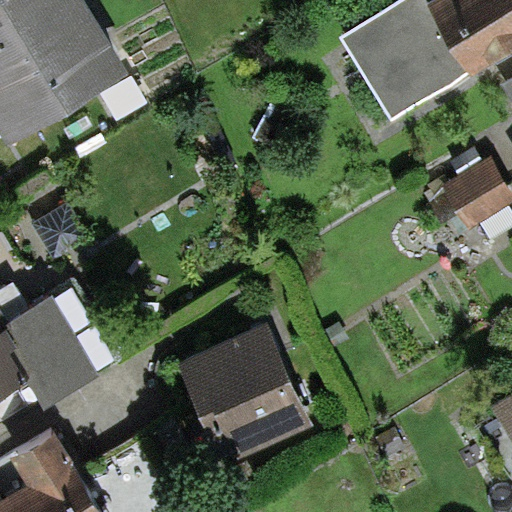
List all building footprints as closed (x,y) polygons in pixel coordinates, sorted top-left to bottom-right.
[(96,0),(0,0),(0,115),(10,132),(132,56),(96,0)] [(393,105),(468,59),(472,66),(511,41),(511,0),(381,0),(343,23),(393,105)] [(511,178),(493,149),(444,180),(448,187),(433,196),(456,233),(511,197),(511,178)] [(0,308),(0,374),(29,357),(48,389),(120,346),(77,275),(5,318),(0,308)] [(272,311),(185,350),(216,419),(227,414),(242,447),(319,412),(272,311)] [(511,386),(492,398),(511,432),(511,386)] [(29,471),(0,489),(0,511),(113,511),(54,416),(11,443),(29,471)]
